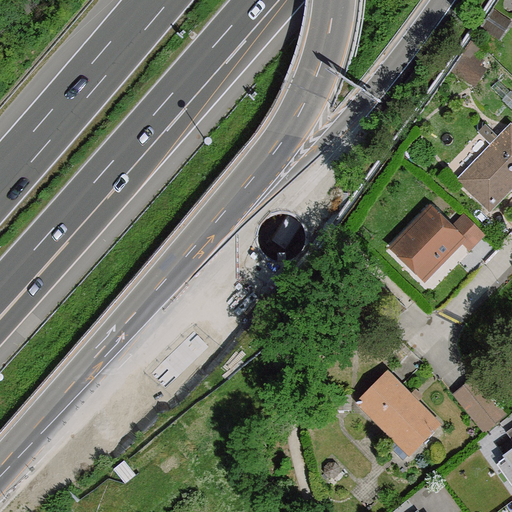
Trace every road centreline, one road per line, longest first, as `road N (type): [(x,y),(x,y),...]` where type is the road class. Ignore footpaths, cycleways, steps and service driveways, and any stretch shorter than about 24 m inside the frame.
road 1 (primary): [(119,341),(269,210),(444,0)]
road 2 (primary): [(119,341),(281,145),(320,69),(334,0)]
road 3 (motorway): [(67,231),(258,0)]
road 4 (motorway): [(159,0),(0,184)]
road 5 (primary): [(0,471),(119,341)]
road 6 (residential): [(426,344),(511,256)]
